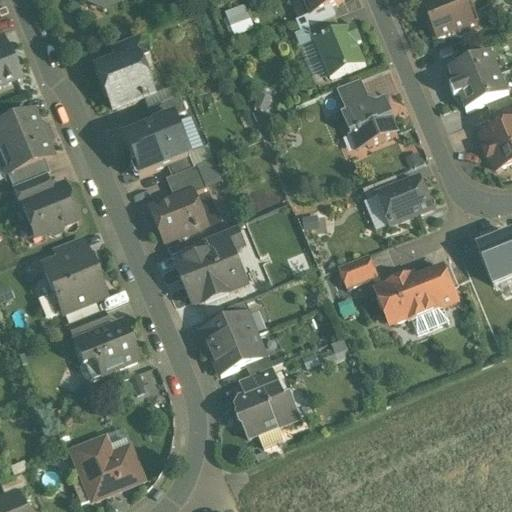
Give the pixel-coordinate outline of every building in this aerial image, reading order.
[(128,0),(97,0),(103,12),(129,1),(128,0)] [(341,0),(302,0),(311,19),(344,6),(341,0)] [(461,0),(447,0),(424,10),(438,44),(453,37),(460,40),(467,37),(470,30),(473,29),(461,0)] [(225,16),(234,37),(252,29),(244,8),(225,16)] [(335,23),(309,33),(314,47),(340,36),(335,23)] [(340,36),(314,47),(330,85),(366,71),(356,49),(361,47),(354,30),(340,36)] [(140,39),(110,52),(114,63),(115,63),(136,55),(138,61),(148,57),(140,39)] [(487,47),(454,61),(458,72),(491,58),(487,47)] [(0,91),(17,84),(4,52),(0,53),(0,91)] [(136,55),(115,63),(114,63),(93,72),(98,86),(101,85),(114,115),(149,100),(144,88),(147,83),(145,77),(138,75),(137,71),(139,63),(138,61),(136,55)] [(458,72),(449,75),(456,91),(450,94),(455,104),(460,102),(466,118),(487,109),(509,100),(491,58),(458,72)] [(361,86),(337,96),(347,120),(348,121),(367,113),(368,108),(370,107),(361,86)] [(180,100),(147,114),(153,129),(174,120),(174,121),(187,116),(180,100)] [(511,107),(509,100),(487,109),(491,120),(511,111),(511,107)] [(377,110),(370,107),(368,108),(367,113),(348,121),(347,120),(343,122),(351,141),(358,138),(359,139),(362,138),(368,153),(397,141),(387,116),(390,114),(386,106),(377,110)] [(511,112),(490,121),(496,135),(511,127),(511,112)] [(32,118),(0,131),(0,167),(6,181),(43,165),(50,162),(32,118)] [(153,129),(122,142),(139,182),(167,171),(189,161),(190,161),(174,121),(174,120),(153,129)] [(511,127),(496,135),(481,141),(486,153),(484,154),(483,156),(486,164),(489,165),(491,165),(496,177),(511,169),(511,127)] [(189,161),(167,171),(172,182),(194,172),(189,161)] [(43,165),(6,181),(11,195),(43,181),(49,179),(43,165)] [(172,182),(166,184),(175,206),(193,198),(193,199),(209,193),(199,170),(194,172),(172,182)] [(43,181),(13,194),(21,212),(51,200),(43,181)] [(396,182),(363,196),(368,207),(379,203),(401,193),(396,182)] [(401,193),(379,203),(391,232),(432,215),(419,186),(401,193)] [(51,200),(21,212),(29,231),(36,228),(41,241),(45,239),(51,241),(58,239),(60,233),(77,226),(64,194),(51,200)] [(175,206),(152,215),(166,249),(199,235),(194,222),(198,211),(193,199),(193,198),(175,206)] [(236,233),(203,247),(208,259),(228,251),(231,257),(244,251),(236,233)] [(511,240),(479,253),(495,293),(511,285),(511,240)] [(77,245),(53,255),(57,266),(58,267),(82,257),(82,256),(77,245)] [(208,259),(177,272),(193,311),(205,307),(207,301),(220,296),(228,299),(246,292),(231,257),(228,251),(208,259)] [(82,257),(58,267),(57,266),(41,273),(52,300),(60,320),(61,321),(79,314),(104,303),(97,285),(95,286),(82,256),(82,257)] [(369,263),(339,276),(348,298),(378,285),(369,263)] [(417,280),(379,296),(387,315),(385,320),(387,327),(393,329),(394,332),(410,326),(411,328),(412,328),(444,315),(458,309),(443,274),(419,285),(417,280)] [(52,300),(41,305),(39,310),(44,323),(50,325),(60,320),(52,300)] [(104,303),(79,314),(84,325),(100,318),(109,314),(104,303)] [(251,319),(246,307),(224,316),(228,327),(247,320),(248,320),(251,319)] [(79,314),(63,321),(68,332),(84,325),(79,314)] [(444,315),(412,328),(418,341),(419,342),(449,329),(449,328),(444,315)] [(68,332),(67,332),(74,348),(108,334),(100,318),(84,325),(68,332)] [(228,327),(203,338),(212,360),(256,342),(248,320),(247,320),(228,327)] [(74,348),(72,349),(81,372),(91,368),(95,370),(100,383),(136,368),(120,329),(108,334),(74,348)] [(256,342),(212,360),(221,382),(247,372),(266,364),(265,363),(256,342)] [(266,364),(247,372),(251,383),(268,376),(273,373),(268,362),(265,363),(266,364)] [(127,381),(134,403),(163,394),(156,372),(127,381)] [(251,383),(240,388),(246,402),(274,391),(268,376),(251,383)] [(246,402),(238,406),(235,413),(249,446),(266,439),(267,441),(279,436),(278,434),(300,425),(291,402),(285,404),(279,389),(274,391),(246,402)] [(124,449),(121,436),(107,439),(110,452),(124,449)] [(103,444),(70,458),(91,508),(141,487),(127,453),(110,460),(103,444)] [(20,480),(0,487),(0,491),(3,499),(25,490),(20,480)] [(21,511),(16,498),(0,504),(0,511),(21,511)]
